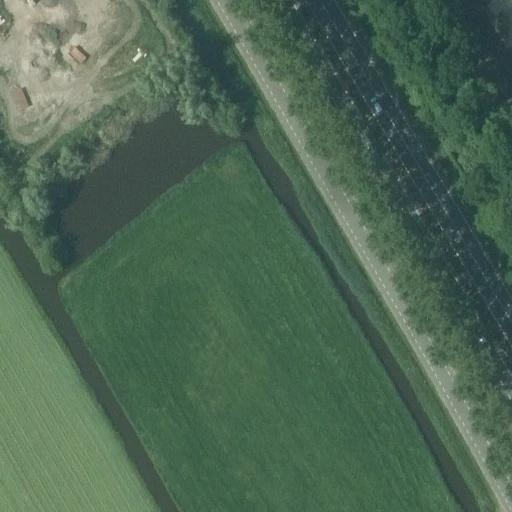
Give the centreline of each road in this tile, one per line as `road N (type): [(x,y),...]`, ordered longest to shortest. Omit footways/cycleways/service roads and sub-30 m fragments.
road 1 (unclassified): [(511,501),(227,0)]
road 2 (primary): [(282,0),(511,398)]
road 3 (primary): [(511,335),(313,0)]
